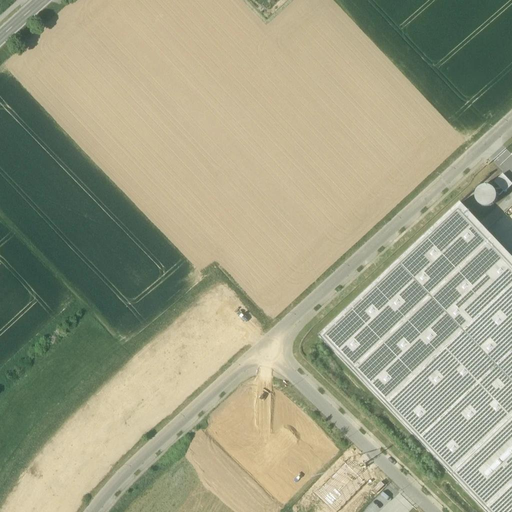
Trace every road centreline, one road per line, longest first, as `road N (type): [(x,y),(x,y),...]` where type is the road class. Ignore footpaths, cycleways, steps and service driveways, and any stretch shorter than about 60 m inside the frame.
road 1 (residential): [(511,118),(265,348)]
road 2 (residential): [(265,348),(92,511)]
road 3 (residential): [(433,511),(265,348)]
road 4 (track): [(0,214),(109,328)]
